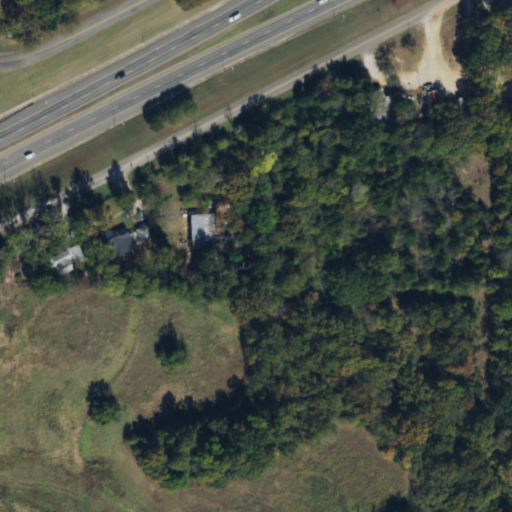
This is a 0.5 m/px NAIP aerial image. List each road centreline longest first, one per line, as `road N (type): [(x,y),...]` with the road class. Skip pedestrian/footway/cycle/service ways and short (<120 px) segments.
road 1 (residential): [(448,0),(57,201)]
road 2 (motorway): [(0,165),(333,0)]
road 3 (motorway): [(262,0),(0,139)]
road 4 (residential): [(511,71),(467,89),(441,84),(430,9)]
road 5 (residential): [(135,0),(15,61)]
